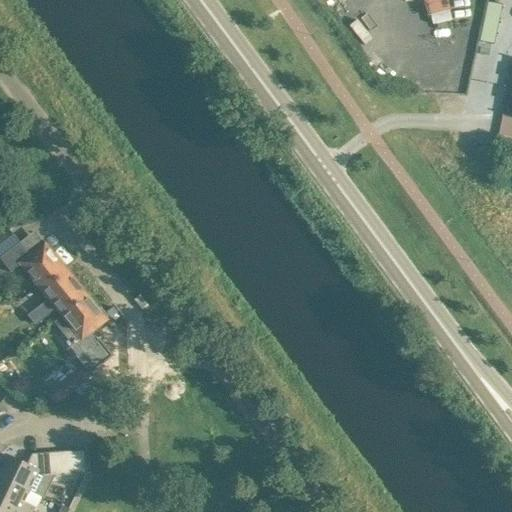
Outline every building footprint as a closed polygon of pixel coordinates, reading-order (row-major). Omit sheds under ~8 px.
[(428,0),(432,19),(453,15),(449,0),(428,0)] [(487,1),(484,39),(498,40),(500,2),(487,1)] [(21,263),(41,287),(65,268),(45,242),(30,254),(20,241),(0,256),(0,257),(10,271),(21,263)] [(56,306),(63,315),(88,296),(65,268),(41,287),(49,298),(28,314),(35,323),(56,306)] [(108,321),(88,296),(63,315),(64,316),(54,324),(87,366),(107,350),(93,333),(108,321)] [(58,402),(85,381),(76,370),(49,391),(58,402)] [(73,451),(74,475),(86,474),(85,450),(73,451)] [(61,452),(62,475),(74,475),(73,451),(61,452)] [(49,453),(50,476),(62,475),(61,452),(49,453)] [(6,454),(0,466),(0,477),(29,491),(37,475),(41,477),(50,476),(49,453),(32,454),(27,464),(6,454)] [(0,501),(22,511),(32,511),(35,507),(24,502),(29,491),(0,477),(0,501)] [(22,511),(0,501),(0,511),(22,511)]
